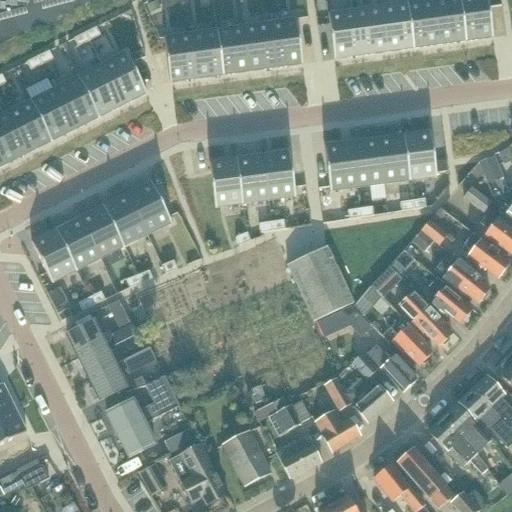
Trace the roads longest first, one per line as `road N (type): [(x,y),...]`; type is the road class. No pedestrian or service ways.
road 1 (residential): [(511,95),(183,139),(0,227)]
road 2 (unclassified): [(265,511),(340,470),(415,412),(511,303)]
road 3 (residential): [(0,275),(118,511)]
